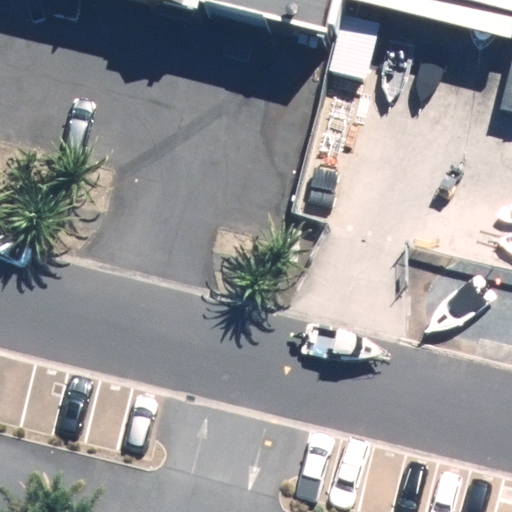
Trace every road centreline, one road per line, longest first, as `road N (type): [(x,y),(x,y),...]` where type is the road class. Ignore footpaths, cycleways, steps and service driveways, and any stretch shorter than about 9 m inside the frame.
road 1 (unknown): [(250,352),(379,204),(427,198),(511,207)]
road 2 (unknown): [(140,324),(159,209),(127,158),(92,133),(0,99)]
